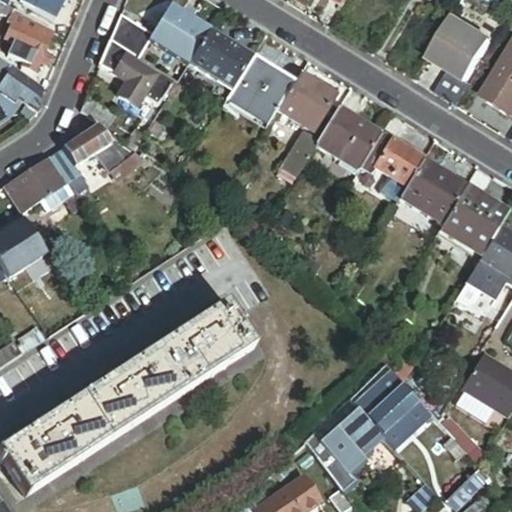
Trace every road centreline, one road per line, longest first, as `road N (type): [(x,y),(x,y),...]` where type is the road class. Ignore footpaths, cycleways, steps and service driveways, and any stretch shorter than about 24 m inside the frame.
road 1 (residential): [(240,0),(511,168)]
road 2 (residential): [(0,165),(52,130),(108,0)]
